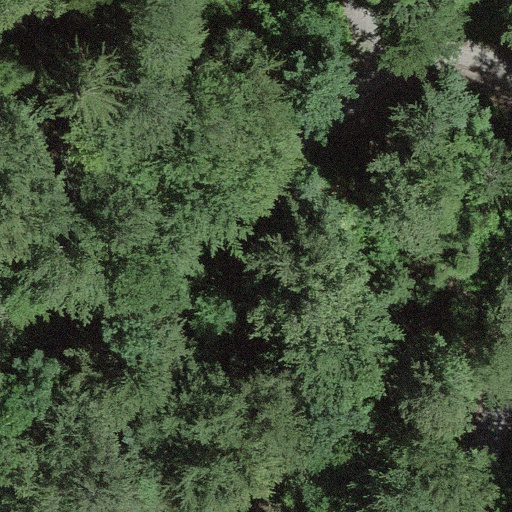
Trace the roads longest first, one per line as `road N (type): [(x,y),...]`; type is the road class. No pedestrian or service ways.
road 1 (track): [(0,327),(259,159),(391,59),(475,66),(511,86)]
road 2 (track): [(511,398),(469,511)]
